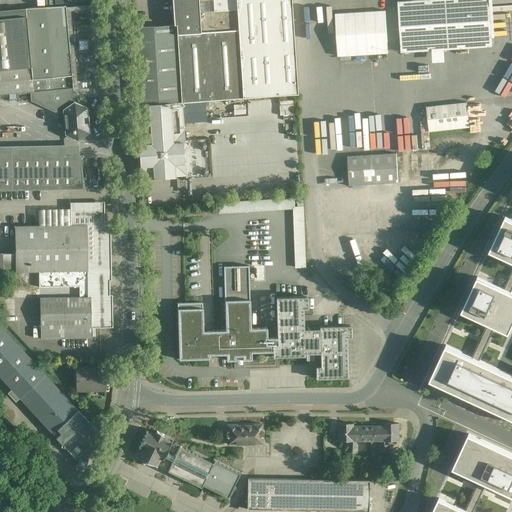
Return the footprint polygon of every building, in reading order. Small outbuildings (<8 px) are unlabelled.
[(175,0),(177,27),(183,105),(300,97),(292,0),(175,0)] [(457,0),(399,4),(402,56),(493,50),(489,0),(457,0)] [(77,103),(67,7),(0,13),(0,96),(30,94),(31,103),(64,118),(65,136),(80,143),(92,134),(89,109),(77,103)] [(336,12),(337,56),(389,54),(387,10),(336,12)] [(135,109),(183,105),(177,27),(129,30),(135,109)] [(293,100),(279,100),(280,115),(294,114),(293,100)] [(185,130),(183,105),(135,109),(140,181),(188,177),(185,130)] [(429,135),(470,131),(468,105),(427,110),(429,135)] [(0,191),(81,190),(81,148),(0,149),(0,191)] [(351,188),(398,185),(396,155),(348,159),(351,188)] [(293,198),(218,203),(219,213),(293,208),(293,207),(294,207),(293,198)] [(0,273),(39,273),(113,271),(112,226),(106,226),(105,204),(71,205),(72,212),(41,213),(41,227),(16,228),(16,254),(0,254),(0,273)] [(294,207),(293,207),(293,208),(295,257),(305,257),(303,207),(294,207)] [(511,214),(506,212),(490,247),(511,257),(511,214)] [(341,269),(343,267),(341,265),(352,256),(343,244),(329,255),(341,269)] [(305,257),(295,257),(296,268),(305,267),(305,257)] [(251,352),(273,352),(273,357),(304,356),(304,353),(320,353),(321,367),(316,367),(316,378),(347,377),(346,337),(351,337),(350,326),(319,327),(320,329),(303,330),(302,308),(308,308),(307,297),(276,298),(277,338),(276,339),(276,338),(267,338),(267,328),(250,328),(249,266),(223,267),(225,330),(203,331),(202,302),(186,302),(177,303),(178,359),(209,358),(209,355),(226,354),(226,360),(251,360),(251,352)] [(90,297),(114,297),(113,271),(39,273),(39,290),(79,290),(80,297),(41,297),(42,338),(91,337),(91,329),(90,297)] [(478,271),(462,306),(488,318),(497,322),(510,328),(511,324),(511,286),(505,283),(478,271)] [(90,297),(91,329),(114,328),(114,297),(90,297)] [(497,322),(488,318),(480,336),(472,357),(481,361),(489,340),(497,322)] [(0,323),(0,373),(95,472),(102,430),(0,323)] [(472,357),(445,345),(426,388),(511,425),(511,374),(481,361),(472,357)] [(107,361),(76,362),(76,390),(107,390),(107,361)] [(352,423),(337,424),(338,441),(399,440),(399,423),(384,423),(384,426),(352,426),(352,423)] [(253,425),(236,426),(236,424),(227,425),(227,431),(226,431),(227,437),(227,444),(262,443),(262,436),(263,436),(263,430),(262,430),(262,424),(253,424),(253,425)] [(511,446),(470,428),(454,462),(480,474),(488,477),(509,487),(511,488),(511,446)] [(172,438),(157,431),(155,435),(146,431),(139,446),(139,447),(135,455),(155,465),(160,457),(162,458),(163,457),(172,461),(167,471),(201,488),(202,485),(228,498),(240,473),(214,461),(213,463),(179,447),(174,456),(165,452),(172,438)] [(394,457),(386,457),(385,467),(394,468),(394,457)] [(488,477),(480,474),(470,494),(466,504),(474,507),(478,498),(488,477)] [(369,481),(248,478),(247,509),(368,511),(369,481)] [(440,491),(430,511),(484,511),(474,507),(466,504),(440,491)]
